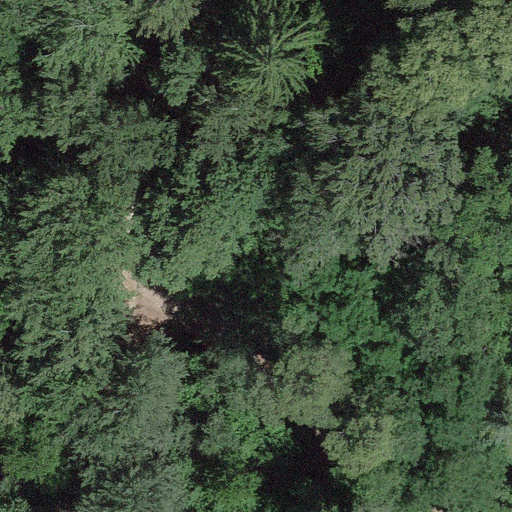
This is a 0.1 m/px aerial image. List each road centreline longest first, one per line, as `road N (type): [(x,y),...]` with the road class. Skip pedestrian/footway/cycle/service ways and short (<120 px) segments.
road 1 (track): [(193,0),(159,93),(125,511)]
road 2 (track): [(376,443),(141,300)]
road 3 (track): [(499,511),(376,443)]
